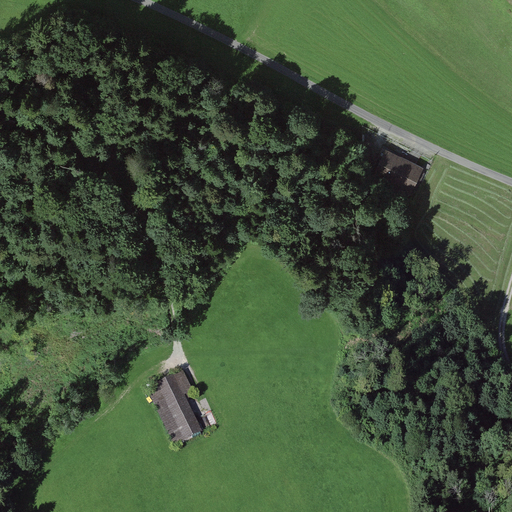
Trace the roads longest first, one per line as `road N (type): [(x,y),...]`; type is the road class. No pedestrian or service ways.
road 1 (unclassified): [(142,0),(511,183)]
road 2 (track): [(183,361),(161,243),(148,218),(72,144),(0,106)]
